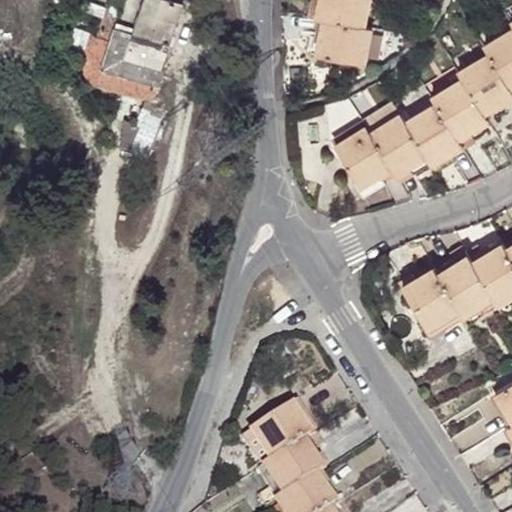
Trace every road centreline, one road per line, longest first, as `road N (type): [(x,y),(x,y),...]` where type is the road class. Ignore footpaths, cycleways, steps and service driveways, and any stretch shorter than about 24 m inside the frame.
road 1 (unclassified): [(161,511),(254,235),(276,204)]
road 2 (residential): [(470,511),(309,262)]
road 3 (residential): [(309,262),(511,182)]
road 4 (unclassified): [(262,0),(261,74),(276,204)]
